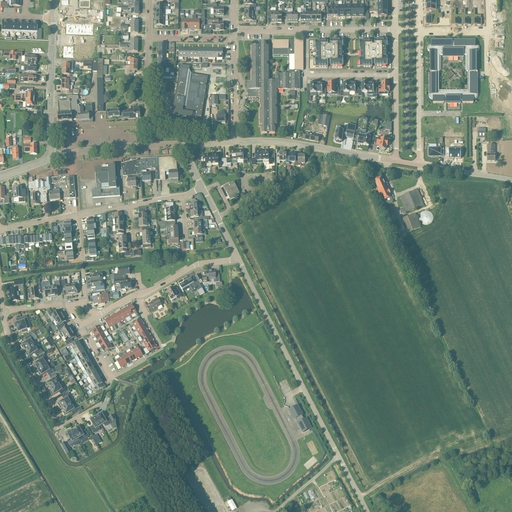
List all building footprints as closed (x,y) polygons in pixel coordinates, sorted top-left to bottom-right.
[(223,16),(223,8),(217,8),(217,5),(206,5),(206,9),(214,9),(214,16),(223,16)] [(436,6),(426,6),(426,11),(431,11),(431,15),(438,15),(438,14),(438,11),(436,11),(436,6)] [(250,8),(250,11),(244,11),(244,16),(254,16),(254,11),(258,11),(258,8),(256,8),(250,8)] [(284,18),(287,18),(287,23),(292,23),(292,13),(293,13),(293,10),(288,10),(288,9),(284,9),(284,11),(284,18)] [(292,13),(292,23),(298,23),(298,20),(301,20),(301,13),(301,9),(297,9),(297,13),(293,13),(292,13)] [(456,10),(451,10),(451,20),(455,20),(455,26),(462,26),(462,20),(462,16),(461,16),(456,16),(456,10)] [(465,10),(461,10),(461,16),(462,16),(462,20),(465,20),(465,26),(471,26),(471,20),(471,16),(465,16),(465,10)] [(475,10),(471,10),(471,16),(471,20),(474,20),(474,26),(481,26),(481,16),(475,16),(475,10)] [(277,23),(277,13),(277,11),(268,11),(267,18),(271,18),(271,23),(277,23)] [(321,13),(316,13),(316,23),(322,23),(321,19),(325,19),(325,12),(321,12),(321,13)] [(431,18),(426,18),(426,25),(437,24),(437,19),(442,19),(442,14),(438,14),(438,15),(431,15),(431,18)] [(254,21),(254,16),(244,16),(244,21),(250,21),(250,24),(256,24),(256,21),(254,21)] [(223,23),(217,23),(217,20),(209,20),(209,24),(213,24),(213,31),(223,31),(223,23)] [(293,74),(275,74),(275,82),(269,82),(269,66),(267,66),(267,63),(269,63),(268,46),(266,46),(266,44),(259,44),(259,46),(252,46),(252,63),(253,63),(253,66),(252,66),(252,82),(247,82),(247,90),(256,90),(256,94),(260,94),(260,106),(261,106),(261,109),(260,109),(260,125),(262,125),(262,128),(262,134),(267,134),(267,133),(269,133),(269,134),(275,134),(275,127),(274,127),(274,125),(277,125),(277,109),(276,109),(276,106),(277,106),(277,90),(300,90),(300,74),(300,71),(303,71),(303,40),(288,40),(288,41),(273,41),(273,56),(288,56),(288,71),(293,71),(293,74)] [(387,40),(375,40),(374,43),(372,43),(372,42),(359,42),(359,50),(361,50),(361,53),(362,53),(362,56),(361,56),(361,59),(359,59),(359,67),(372,67),(372,65),(375,65),(375,66),(387,66),(387,58),(386,58),(386,49),(387,48),(387,40)] [(330,66),(343,66),(343,58),(342,58),(342,55),(340,55),(340,52),(342,52),(342,49),(343,49),(343,41),(330,41),(330,43),(328,43),(328,42),(315,42),(315,50),(316,50),(316,60),(315,60),(315,68),(328,68),(328,65),(330,65),(330,66)] [(430,47),(429,47),(429,48),(428,49),(428,50),(429,51),(430,52),(430,72),(431,72),(431,74),(429,74),(429,95),(430,95),(430,96),(430,97),(430,98),(431,99),(432,99),(433,99),(433,103),(444,103),(444,102),(446,102),(446,104),(460,104),(460,102),(462,102),(462,103),(473,103),(473,99),(474,99),(475,99),(476,98),(477,97),(477,96),(477,95),(477,78),(477,74),(475,74),(475,72),(476,72),(476,52),(477,51),(478,50),(478,49),(478,48),(477,47),(476,47),(475,47),(475,41),(454,41),(454,42),(452,42),(452,41),(451,41),(431,41),(431,47),(430,47)] [(186,58),(186,48),(179,48),(179,52),(177,52),(177,56),(179,56),(179,58),(186,58)] [(25,63),(25,65),(36,65),(36,63),(36,62),(37,62),(37,59),(36,59),(37,57),(25,57),(25,63)] [(73,71),(73,66),(74,63),(68,62),(68,65),(63,65),(63,70),(70,70),(73,71)] [(189,71),(190,67),(180,65),(172,121),(175,122),(175,121),(190,124),(191,124),(192,119),(201,120),(204,100),(204,96),(205,96),(206,87),(205,87),(206,84),(207,84),(208,77),(191,74),(189,71)] [(68,75),(68,78),(73,78),(73,75),(70,75),(70,70),(63,70),(63,75),(68,75)] [(350,93),(350,84),(349,84),(349,82),(344,82),(344,84),(343,84),(343,91),(340,91),(340,97),(344,97),(344,93),(350,93)] [(362,93),(367,93),(368,93),(368,84),(368,83),(367,83),(367,82),(362,82),(362,84),(362,91),(359,91),(359,95),(359,97),(362,97),(362,93)] [(388,87),(388,83),(388,82),(383,82),(383,83),(382,83),(382,86),(382,87),(382,89),(379,89),(379,88),(379,95),(388,95),(388,92),(389,92),(389,86),(388,87)] [(316,93),(316,84),(316,83),(311,83),(311,84),(310,84),(310,91),(307,91),(307,97),(310,97),(316,97),(316,93)] [(329,84),(328,84),(329,87),(328,87),(328,93),(329,93),(329,94),(331,94),(331,95),(339,95),(339,89),(335,89),(335,84),(334,84),(334,83),(329,83),(329,84)] [(316,84),(316,93),(322,93),(322,95),(325,95),(325,89),(322,89),(322,84),(316,84)] [(350,84),(350,93),(355,93),(355,95),(359,95),(359,91),(358,91),(358,89),(355,89),(355,84),(350,84)] [(374,89),(374,84),(368,84),(368,93),(367,93),(367,95),(377,95),(377,89),(374,89)] [(69,86),(62,85),(62,91),(67,91),(67,94),(72,94),(72,90),(69,90),(69,86)] [(21,100),(26,100),(28,100),(34,100),(34,97),(35,97),(35,95),(34,95),(34,94),(32,94),(32,89),(28,89),(20,88),(19,93),(26,93),(26,96),(20,96),(20,100),(21,100)] [(77,105),(78,105),(77,96),(58,96),(59,114),(58,114),(59,122),(73,121),(72,120),(78,120),(78,115),(77,105)] [(35,103),(34,103),(34,100),(28,100),(26,100),(21,100),(20,100),(20,103),(26,103),(25,106),(25,109),(32,109),(32,107),(34,107),(34,106),(35,103)] [(78,115),(78,120),(79,120),(79,121),(89,120),(90,123),(93,122),(93,120),(92,104),(78,105),(77,105),(78,115)] [(120,120),(141,119),(140,106),(133,107),(134,112),(121,112),(121,111),(107,111),(108,119),(120,118),(120,120)] [(225,116),(225,112),(217,112),(217,116),(216,116),(217,122),(221,122),(221,124),(226,124),(225,116)] [(430,123),(426,123),(426,136),(430,136),(430,132),(436,132),(436,119),(430,119),(430,123)] [(441,119),(436,119),(436,132),(441,131),(441,135),(445,135),(445,126),(441,126),(441,119)] [(448,126),(445,126),(445,135),(449,135),(449,131),(454,131),(454,119),(449,119),(448,126)] [(460,119),(454,119),(454,131),(459,131),(459,135),(464,135),(464,126),(460,126),(460,119)] [(335,138),(335,141),(336,141),(336,142),(340,143),(340,142),(342,142),(343,135),(346,136),(346,138),(353,139),(355,129),(348,128),(347,130),(344,129),(344,128),(337,127),(336,134),(335,137),(335,138)] [(477,129),(478,139),(486,138),(485,128),(477,129)] [(363,146),(365,135),(359,134),(360,132),(356,131),(355,137),(359,138),(357,145),(363,146)] [(318,142),(319,139),(321,140),(322,135),(319,134),(319,136),(304,133),(302,139),(318,142)] [(365,135),(363,146),(363,147),(368,148),(368,147),(369,147),(370,140),(373,140),(374,135),(371,134),(371,136),(365,135)] [(377,143),(378,143),(380,144),(380,145),(380,146),(379,149),(380,149),(380,150),(385,151),(385,150),(386,150),(386,147),(387,147),(388,141),(387,141),(388,139),(379,137),(377,143)] [(30,154),(37,154),(36,145),(30,145),(30,146),(24,146),(25,153),(30,153),(30,154)] [(487,145),(487,155),(487,162),(495,162),(495,154),(495,145),(487,145)] [(441,148),(429,149),(429,153),(429,157),(441,157),(441,148)] [(449,149),(446,149),(446,155),(449,155),(449,159),(460,159),(461,159),(461,149),(460,149),(449,149)] [(250,158),(244,158),(243,151),(237,152),(237,161),(244,160),(244,164),(250,164),(250,160),(250,158)] [(262,152),(262,161),(269,160),(269,165),(275,164),(275,158),(269,159),(269,151),(262,152)] [(237,161),(237,152),(230,152),(230,160),(227,160),(227,165),(231,165),(231,161),(237,161)] [(255,159),(250,160),(250,164),(250,165),(252,165),(252,166),(256,165),(256,161),(262,161),(262,152),(255,152),(255,159)] [(286,162),(286,155),(286,153),(280,153),(280,154),(276,154),(277,164),(280,164),(280,162),(286,162)] [(212,164),(212,155),(205,156),(205,163),(201,163),(202,169),(206,169),(205,165),(212,164)] [(222,162),(219,162),(218,155),(212,155),(212,164),(218,164),(219,168),(222,168),(222,162)] [(289,155),(286,155),(286,162),(286,165),(289,165),(289,163),(295,163),(295,158),(295,155),(289,155)] [(305,166),(305,164),(305,156),(298,156),(298,158),(295,158),(295,163),(295,166),(301,166),(301,164),(303,164),(303,166),(305,166)] [(165,172),(169,172),(177,171),(176,157),(159,159),(159,160),(160,181),(166,180),(165,172)] [(160,181),(159,160),(159,159),(141,160),(141,172),(146,172),(146,170),(155,169),(156,181),(160,181)] [(131,176),(132,178),(139,178),(138,160),(122,164),(123,176),(131,176)] [(92,191),(93,199),(120,197),(118,167),(115,167),(115,166),(108,166),(108,167),(95,168),(96,180),(97,190),(92,191)] [(173,180),(173,184),(178,184),(178,180),(178,171),(177,171),(169,172),(170,180),(173,180)] [(147,174),(146,172),(141,172),(142,182),(151,182),(151,174),(147,174)] [(52,191),(54,191),(60,191),(60,192),(64,192),(64,199),(76,198),(74,176),(51,178),(47,179),(47,183),(47,192),(52,191)] [(139,188),(139,178),(132,178),(132,180),(128,180),(128,188),(135,187),(135,188),(139,188)] [(382,202),(383,202),(385,207),(394,203),(392,198),(387,186),(386,187),(382,178),(374,181),(378,190),(377,191),(382,202)] [(40,205),(40,204),(47,203),(46,194),(47,194),(47,183),(42,183),(42,181),(34,181),(35,194),(31,195),(32,206),(40,205)] [(229,195),(228,196),(230,199),(233,198),(232,197),(237,194),(238,196),(240,195),(234,182),(223,187),(225,192),(227,191),(229,195)] [(0,199),(4,199),(5,205),(10,204),(9,196),(5,197),(4,187),(0,187),(0,199)] [(25,190),(21,190),(21,188),(13,188),(13,193),(13,197),(14,197),(14,199),(19,199),(19,203),(25,203),(25,198),(25,190)] [(400,198),(404,208),(400,210),(401,214),(404,213),(405,214),(406,213),(424,206),(418,190),(400,198)] [(60,191),(54,191),(54,193),(49,193),(50,201),(60,200),(60,192),(60,191)] [(191,212),(199,212),(198,205),(198,202),(191,203),(191,206),(190,206),(191,212)] [(166,210),(167,216),(175,215),(174,209),(173,203),(166,204),(166,210)] [(147,215),(146,209),(139,209),(139,215),(139,221),(147,221),(147,215)] [(427,210),(417,218),(425,227),(434,219),(427,210)] [(204,217),(199,218),(199,212),(191,212),(191,218),(196,218),(196,221),(204,220),(204,218),(204,217)] [(115,220),(115,226),(123,226),(123,219),(122,213),(114,214),(115,220)] [(409,233),(421,228),(416,214),(403,219),(409,233)] [(165,222),(165,225),(175,224),(175,222),(175,215),(167,216),(167,222),(165,222)] [(96,226),(94,226),(94,220),(87,221),(88,230),(87,230),(95,230),(96,230),(96,226)] [(194,221),(194,224),(194,230),(202,229),(204,229),(204,220),(196,221),(194,221)] [(64,233),(72,233),(71,221),(64,221),(64,229),(63,229),(63,233),(64,233)] [(142,227),(142,230),(152,230),(154,230),(154,226),(147,227),(147,221),(139,221),(139,228),(142,227)] [(170,234),(178,233),(178,227),(175,227),(175,224),(165,225),(165,228),(170,228),(170,234)] [(124,234),(124,232),(123,226),(115,226),(116,232),(113,232),(113,235),(124,234)] [(202,229),(194,230),(195,236),(195,239),(203,239),(202,229)] [(95,230),(87,230),(88,237),(88,239),(95,239),(95,234),(96,234),(96,230),(95,230)] [(142,233),(143,239),(151,239),(150,233),(153,233),(152,230),(142,230),(142,233)] [(65,243),(72,242),(71,233),(72,233),(64,233),(63,233),(63,237),(65,237),(65,243)] [(178,233),(170,234),(168,234),(168,244),(179,244),(179,240),(178,233)] [(124,237),(124,234),(113,235),(114,238),(119,238),(119,244),(127,243),(127,237),(124,237)] [(42,236),(42,237),(43,244),(43,245),(43,247),(48,246),(47,243),(52,243),(52,235),(42,236)] [(24,238),(25,247),(29,246),(29,245),(31,245),(34,244),(33,237),(31,237),(24,238)] [(43,245),(43,244),(42,237),(33,237),(34,244),(37,244),(39,244),(39,248),(43,247),(43,245)] [(12,238),(6,239),(6,248),(10,247),(10,246),(15,245),(16,245),(15,238),(12,238)] [(15,245),(16,249),(16,251),(16,253),(20,253),(19,247),(21,246),(21,248),(21,249),(22,249),(23,250),(25,249),(25,247),(24,238),(18,238),(15,238),(16,245),(15,245)] [(88,239),(88,242),(89,248),(96,248),(97,248),(97,244),(95,244),(95,239),(88,239)] [(151,239),(143,239),(143,245),(144,245),(144,248),(151,248),(151,245),(151,239)] [(72,242),(65,243),(66,248),(64,248),(64,252),(66,252),(73,251),(72,245),(72,242)] [(127,253),(127,250),(127,243),(119,244),(116,244),(116,247),(119,247),(119,250),(119,253),(127,253)] [(98,248),(97,248),(96,248),(89,248),(89,249),(89,248),(90,258),(97,257),(96,252),(98,252),(98,248)] [(73,251),(66,252),(64,252),(64,256),(67,256),(67,261),(74,261),(73,258),(74,258),(73,251)] [(113,275),(114,281),(123,279),(123,275),(130,275),(129,267),(118,268),(118,271),(117,271),(117,275),(113,275)] [(202,277),(203,284),(208,283),(208,281),(214,280),(214,283),(220,282),(219,275),(216,276),(215,271),(206,272),(206,277),(202,277)] [(91,283),(101,282),(100,277),(102,277),(102,273),(94,274),(94,277),(90,277),(91,283)] [(126,282),(126,279),(123,279),(114,281),(111,281),(112,286),(114,286),(115,286),(115,289),(117,291),(132,289),(131,282),(126,282)] [(191,279),(188,280),(188,279),(184,281),(185,282),(179,285),(183,292),(190,289),(192,292),(197,289),(191,279)] [(11,302),(20,301),(19,297),(24,297),(22,280),(14,281),(15,286),(17,285),(17,290),(10,291),(11,302)] [(72,295),(71,285),(66,285),(65,280),(61,281),(63,290),(65,289),(66,295),(72,295)] [(54,282),(54,286),(51,287),(52,297),(58,297),(57,291),(60,290),(59,281),(54,282)] [(76,284),(71,285),(72,295),(78,294),(77,288),(80,288),(79,281),(75,282),(76,284)] [(91,289),(96,288),(96,291),(104,290),(104,286),(101,286),(101,282),(91,283),(91,289)] [(52,297),(51,287),(46,287),(46,283),(41,284),(42,292),(45,292),(46,298),(52,297)] [(37,286),(37,288),(31,289),(31,295),(29,296),(29,299),(31,299),(32,300),(39,299),(39,294),(42,293),(41,286),(37,286)] [(176,292),(174,289),(173,288),(167,291),(171,300),(176,297),(177,300),(182,297),(179,291),(176,292)] [(109,302),(108,299),(112,298),(112,295),(108,296),(107,294),(103,294),(103,296),(100,296),(101,298),(97,298),(97,297),(93,298),(94,305),(98,304),(98,306),(105,304),(105,303),(109,302)] [(149,305),(149,306),(146,308),(150,314),(153,312),(158,309),(157,308),(161,306),(158,299),(153,301),(154,302),(149,305)] [(126,308),(131,316),(135,314),(137,317),(138,316),(136,313),(137,313),(132,305),(126,308)] [(131,316),(126,308),(121,311),(126,319),(129,317),(131,320),(133,319),(131,316)] [(50,317),(52,316),(55,321),(64,316),(61,311),(58,313),(56,310),(49,314),(50,317)] [(126,319),(121,311),(115,314),(120,322),(124,320),(126,324),(127,323),(125,319),(126,319)] [(120,322),(115,314),(110,317),(115,326),(118,323),(120,327),(122,326),(120,322)] [(29,323),(26,316),(20,319),(21,322),(15,324),(15,325),(14,326),(15,329),(17,328),(18,333),(22,331),(23,333),(27,332),(26,330),(27,329),(25,324),(29,323)] [(56,327),(57,330),(65,326),(63,323),(66,321),(64,316),(55,321),(57,326),(56,327)] [(115,326),(110,317),(104,321),(109,329),(113,327),(115,330),(117,329),(115,326)] [(130,328),(134,326),(136,330),(144,325),(141,320),(133,325),(130,327),(130,328)] [(95,336),(103,332),(101,328),(104,326),(103,324),(100,326),(99,326),(91,331),(95,336)] [(144,325),(136,330),(133,332),(134,334),(137,332),(139,336),(147,331),(144,325)] [(64,337),(73,332),(70,326),(66,328),(65,326),(57,330),(59,333),(62,338),(64,337)] [(103,332),(95,336),(98,342),(106,337),(104,333),(107,331),(106,330),(103,332)] [(147,331),(139,336),(136,338),(137,339),(140,337),(142,341),(150,336),(147,331)] [(73,332),(64,337),(66,342),(65,343),(67,345),(73,342),(71,339),(76,337),(73,332)] [(119,335),(124,344),(129,341),(124,332),(119,335)] [(106,337),(98,342),(101,347),(109,342),(107,339),(110,337),(109,335),(106,337)] [(26,351),(34,345),(32,342),(34,341),(31,336),(26,339),(28,342),(21,346),(23,349),(24,348),(26,351)] [(51,348),(55,346),(49,336),(46,339),(51,348)] [(142,341),(139,343),(140,345),(143,343),(146,347),(154,342),(150,336),(142,341)] [(109,342),(101,347),(104,353),(112,348),(110,344),(113,342),(113,341),(109,343),(109,342)] [(71,351),(72,353),(82,347),(78,342),(71,346),(73,350),(71,351)] [(154,342),(146,347),(142,349),(143,350),(147,348),(149,352),(157,347),(154,342)] [(34,345),(26,351),(27,353),(26,354),(28,357),(35,353),(36,356),(42,353),(38,347),(36,348),(34,345)] [(133,351),(137,359),(143,356),(137,345),(135,346),(136,349),(133,351)] [(77,357),(85,352),(82,347),(72,353),(73,355),(75,354),(77,356),(77,357)] [(133,351),(131,348),(129,349),(131,352),(127,354),(132,362),(137,359),(133,351)] [(127,354),(126,351),(124,352),(125,355),(122,357),(126,365),(132,362),(127,354)] [(78,363),(88,358),(85,352),(77,357),(77,356),(76,357),(79,361),(77,362),(78,363)] [(122,357),(120,354),(118,356),(120,358),(116,360),(117,363),(115,364),(119,370),(121,369),(121,368),(126,365),(122,357)] [(38,370),(47,365),(45,362),(47,361),(43,355),(38,358),(40,361),(33,366),(35,369),(36,368),(38,370)] [(79,365),(81,364),(83,367),(91,363),(88,358),(78,363),(79,365)] [(83,372),(84,374),(94,368),(91,363),(83,367),(85,370),(83,372)] [(48,368),(47,365),(38,370),(39,373),(38,373),(40,377),(47,372),(49,375),(54,372),(50,366),(48,368)] [(87,374),(89,378),(96,373),(94,368),(84,374),(85,375),(87,374)] [(89,378),(92,383),(99,378),(96,373),(89,378)] [(45,385),(47,388),(49,387),(50,390),(59,384),(57,381),(59,380),(55,374),(50,378),(52,381),(45,385)] [(99,378),(92,383),(90,384),(95,393),(105,387),(99,378)] [(59,384),(50,390),(52,392),(50,393),(52,396),(59,392),(61,395),(66,392),(63,386),(61,387),(59,384)] [(57,404),(59,408),(61,407),(62,409),(71,404),(69,401),(71,400),(68,394),(63,397),(64,400),(57,404)] [(73,406),(71,404),(62,409),(64,411),(62,412),(64,416),(71,411),(73,414),(78,411),(75,405),(73,406)] [(310,428),(306,420),(304,421),(297,407),(290,411),(292,415),(292,414),(293,413),(303,432),(310,428)] [(98,416),(96,417),(101,426),(104,424),(105,426),(111,423),(108,418),(105,420),(101,413),(97,414),(98,416)] [(98,428),(101,426),(96,417),(94,419),(93,417),(89,419),(94,426),(91,428),(94,433),(99,430),(98,428)] [(75,429),(73,431),(79,442),(88,436),(85,431),(82,433),(78,426),(74,428),(75,429)] [(79,442),(73,431),(71,432),(70,430),(66,432),(71,440),(68,441),(71,447),(79,442)] [(308,491),(311,500),(317,498),(314,489),(308,491)] [(237,509),(235,506),(232,500),(230,502),(228,503),(232,511),(237,509)]
